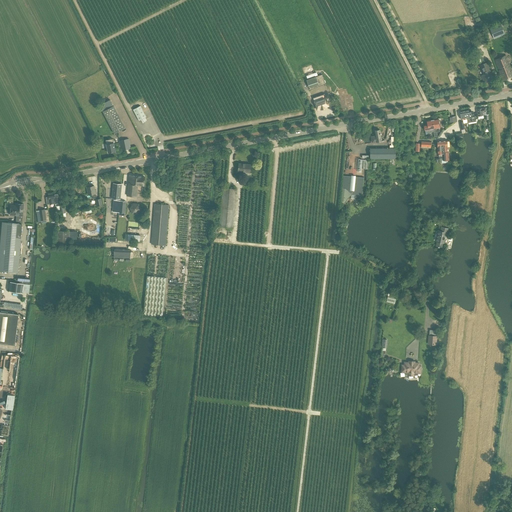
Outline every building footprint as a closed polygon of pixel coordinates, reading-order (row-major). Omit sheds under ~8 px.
[(494,39),(505,35),(501,25),(490,30),(494,39)] [(473,38),(470,39),(471,42),(473,47),(473,48),(477,58),(475,59),(477,64),(483,62),(483,63),(480,65),(484,74),(482,75),(484,81),(487,80),(487,81),(493,79),(490,70),(491,70),(488,62),(486,62),(485,60),(484,61),(482,56),(478,46),(480,45),(480,46),(486,43),(484,38),(478,41),(475,42),(474,40),(473,38)] [(503,80),(511,76),(511,69),(506,55),(495,59),(503,80)] [(321,90),(327,88),(323,74),(307,79),(312,94),(315,94),(316,97),(323,94),(321,90)] [(326,97),(324,98),(324,96),(320,98),(321,99),(317,100),(318,103),(317,103),(318,107),(320,107),(321,108),(326,107),(325,106),(328,105),(327,102),(326,97)] [(114,106),(103,111),(111,127),(114,133),(115,133),(125,128),(114,106)] [(139,121),(146,117),(140,106),(133,110),(139,121)] [(483,111),(486,111),(485,107),(477,109),(478,115),(483,114),(483,111)] [(475,112),(471,113),(470,109),(465,110),(467,119),(468,121),(472,120),(473,121),(476,121),(475,112)] [(435,131),(435,132),(435,131),(435,128),(434,128),(433,119),(427,120),(428,124),(424,125),(426,134),(431,133),(431,132),(435,131)] [(377,141),(382,140),(380,129),(375,130),(375,135),(372,136),(373,142),(377,141)] [(115,151),(114,143),(113,139),(106,140),(108,153),(115,151)] [(121,150),(131,148),(129,139),(119,141),(121,150)] [(370,158),(395,158),(395,148),(370,148),(370,158)] [(368,168),(368,159),(358,159),(357,171),(362,171),(362,168),(368,168)] [(250,172),(251,164),(239,163),(238,171),(246,172),(246,176),(252,176),(252,172),(250,172)] [(137,196),(137,192),(138,185),(144,185),(145,177),(129,175),(127,196),(137,196)] [(340,203),(343,203),(351,195),(355,195),(354,198),(362,199),(363,196),(361,196),(361,195),(362,195),(364,178),(343,176),(340,203)] [(120,199),(122,184),(113,183),(112,198),(120,199)] [(96,190),(95,190),(94,186),(87,187),(89,195),(92,195),(92,199),(97,198),(96,194),(97,194),(96,190)] [(233,227),(237,189),(223,187),(219,226),(233,227)] [(61,206),(60,198),(62,197),(62,193),(56,194),(56,193),(54,194),(55,202),(55,203),(55,206),(57,206),(57,210),(60,210),(61,213),(65,213),(64,206),(60,206),(61,206)] [(47,204),(55,203),(55,202),(54,194),(48,195),(49,197),(46,198),(47,204)] [(125,213),(126,201),(114,200),(112,212),(125,213)] [(141,204),(131,203),(131,213),(141,214),(141,204)] [(155,204),(151,244),(165,245),(169,205),(155,204)] [(22,224),(23,206),(15,205),(15,206),(11,205),(10,215),(16,215),(16,223),(22,224)] [(40,212),(37,213),(38,222),(41,222),(41,220),(46,219),(45,210),(40,210),(40,212)] [(22,224),(16,223),(2,222),(0,238),(20,240),(22,224)] [(438,231),(436,241),(437,242),(436,246),(442,247),(443,243),(444,243),(444,240),(445,236),(446,237),(448,229),(441,227),(441,231),(438,231)] [(70,246),(70,231),(57,231),(56,245),(70,246)] [(49,245),(50,236),(40,235),(39,244),(49,245)] [(0,262),(18,264),(20,240),(0,238),(0,241),(0,262)] [(130,258),(130,250),(114,249),(114,257),(130,258)] [(0,271),(17,273),(18,264),(0,262),(0,271)] [(162,316),(166,278),(147,276),(143,314),(162,316)] [(22,293),(23,284),(10,282),(8,291),(22,293)] [(394,304),(396,297),(388,295),(386,302),(394,304)] [(0,343),(14,345),(18,314),(7,313),(7,312),(0,311),(0,312),(0,343)] [(17,374),(19,356),(2,353),(0,365),(0,367),(4,368),(4,366),(10,367),(9,373),(17,374)] [(420,372),(421,366),(419,366),(419,363),(414,363),(413,362),(413,363),(410,363),(410,362),(409,363),(404,362),(404,365),(402,365),(402,371),(405,371),(405,373),(406,374),(408,374),(409,373),(413,373),(413,374),(414,375),(416,375),(417,374),(417,372),(420,372)] [(5,408),(12,410),(15,395),(7,394),(5,408)]
